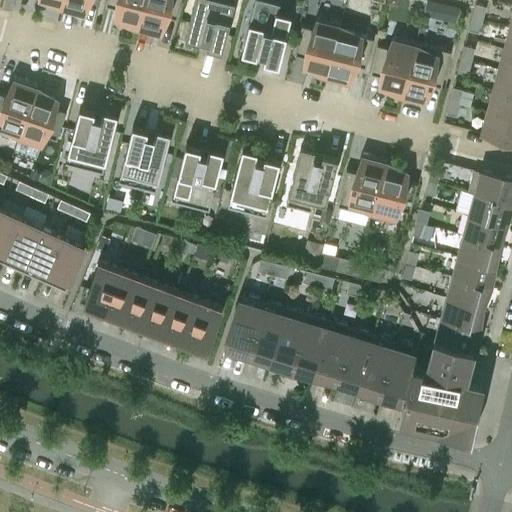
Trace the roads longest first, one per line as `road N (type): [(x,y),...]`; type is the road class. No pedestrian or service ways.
road 1 (residential): [(511,159),(238,98),(0,26)]
road 2 (residential): [(499,464),(246,392),(0,299)]
road 3 (tertiary): [(232,511),(0,427)]
